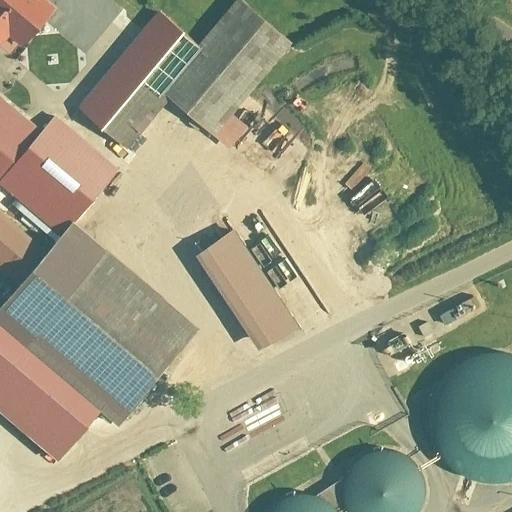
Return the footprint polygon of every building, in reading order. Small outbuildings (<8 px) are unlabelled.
[(40,0),(0,0),(0,48),(0,49),(7,40),(21,51),(54,11),(40,0)] [(290,43),(238,0),(236,0),(198,45),(160,13),(77,110),(125,151),(169,100),(211,136),(290,43)] [(0,267),(18,282),(44,253),(19,232),(32,217),(57,237),(70,222),(116,170),(54,119),(41,134),(0,99),(0,267)] [(198,330),(70,222),(57,237),(44,253),(18,282),(0,303),(0,329),(98,412),(115,427),(198,330)] [(233,232),(196,255),(258,352),(295,328),(233,232)] [(98,412),(0,329),(0,417),(54,463),(98,412)] [(491,356),(472,360),(454,370),(441,385),(432,403),(430,423),(435,445),(447,464),(465,477),(486,484),(509,483),(511,481),(511,358),(491,356)] [(414,466),(403,457),(389,453),(374,453),(360,458),(350,468),(343,480),(341,493),(342,506),(345,511),(420,511),(423,507),(425,493),(422,478),(414,466)] [(336,511),(334,508),(323,499),(309,495),(294,495),(281,501),(270,510),(268,511),(336,511)]
